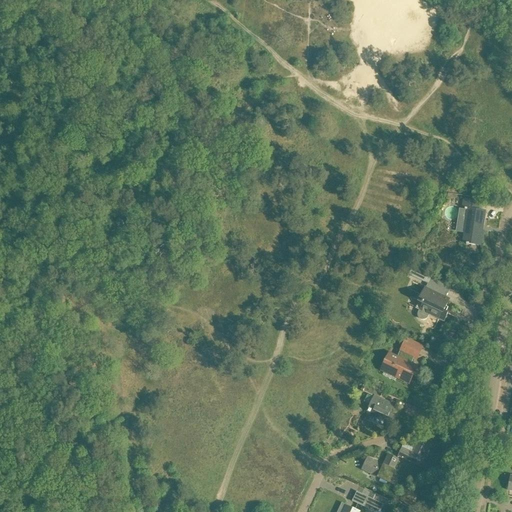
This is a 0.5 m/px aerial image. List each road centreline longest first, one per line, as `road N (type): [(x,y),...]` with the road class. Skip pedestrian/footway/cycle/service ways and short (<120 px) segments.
road 1 (residential): [(511,209),(493,280),(428,418),(339,452),(302,511)]
road 2 (tertiary): [(475,511),(511,278)]
